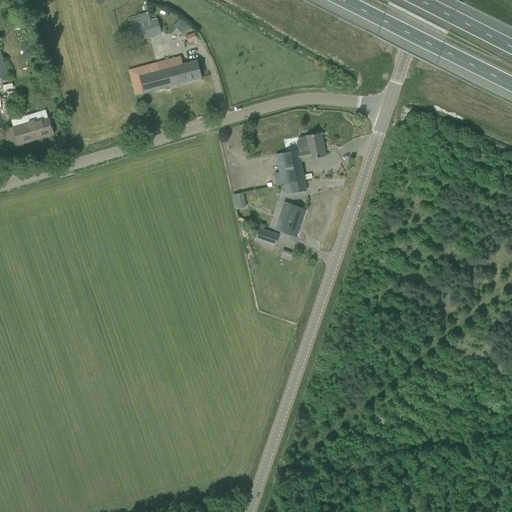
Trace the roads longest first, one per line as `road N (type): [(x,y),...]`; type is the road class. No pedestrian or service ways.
road 1 (tertiary): [(248,511),(386,109)]
road 2 (unclassified): [(0,183),(288,100),(386,109)]
road 3 (motorway): [(347,0),(511,84)]
